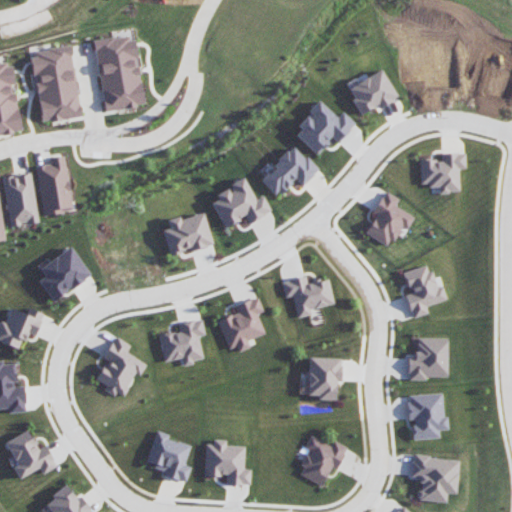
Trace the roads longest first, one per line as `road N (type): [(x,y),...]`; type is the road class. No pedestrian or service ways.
road 1 (residential): [(511,132),(465,119),(406,126),(312,222),(270,252),(185,290),(98,309),(63,345),(58,395),(65,418),(139,505),(160,511),(361,502),(380,460),(372,401),(377,316),(369,290),(312,222)]
road 2 (residential): [(211,0),(193,39),(190,96),(163,133),(120,143),(70,136),(0,150)]
